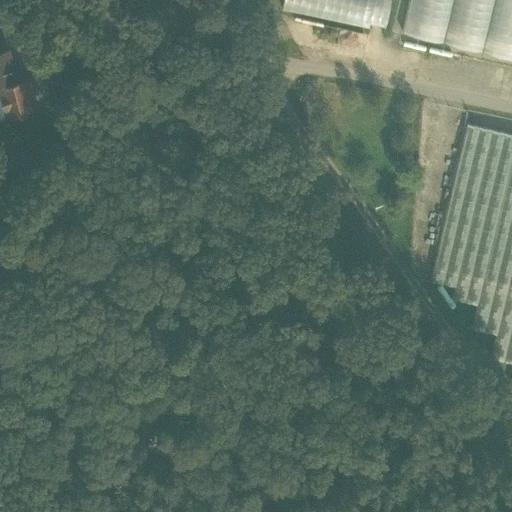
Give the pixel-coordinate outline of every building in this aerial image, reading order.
[(395,0),(283,0),(283,3),(388,29),(395,0)] [(511,0),(407,0),(400,28),(511,56),(511,0)] [(3,35),(0,35),(0,67),(9,65),(3,35)] [(5,72),(0,72),(0,94),(3,104),(28,96),(18,64),(4,69),(5,72)] [(511,135),(466,125),(430,277),(455,283),(452,294),(477,300),(471,324),(496,330),(491,353),(511,357),(511,373),(510,382),(511,382),(511,135)]
